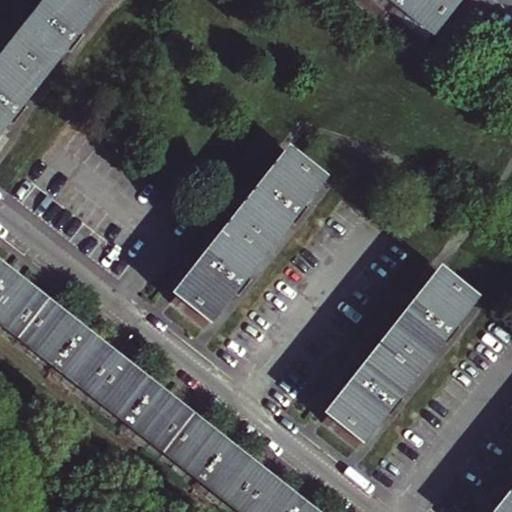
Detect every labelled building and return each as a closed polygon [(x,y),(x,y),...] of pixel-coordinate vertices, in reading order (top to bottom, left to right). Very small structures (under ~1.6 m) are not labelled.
[(48,0),(3,58),(38,84),(94,12),(77,0),(48,0)] [(77,0),(94,12),(103,0),(77,0)] [(374,0),(427,42),(453,9),(442,0),(374,0)] [(0,132),(38,84),(3,58),(0,61),(0,132)] [(122,154),(135,138),(120,126),(107,142),(122,154)] [(230,234),(264,260),(321,186),(289,160),(230,234)] [(173,306),(207,333),(264,260),(230,234),(173,306)] [(0,282),(9,289),(12,285),(0,276),(0,282)] [(381,352),(415,378),(472,305),(439,278),(381,352)] [(0,337),(10,345),(36,311),(9,289),(0,282),(0,337)] [(83,402),(109,368),(82,346),(64,333),(36,311),(10,345),(83,402)] [(82,346),(85,343),(68,328),(64,333),(82,346)] [(324,425),(358,451),(415,378),(381,352),(324,425)] [(156,460),(182,425),(154,403),(136,389),(109,368),(83,402),(156,460)] [(154,403),(158,398),(139,386),(136,389),(154,403)] [(223,511),(231,511),(254,482),(227,461),(208,446),(182,425),(156,460),(223,511)] [(227,461),(230,457),(212,441),(208,446),(227,461)] [(292,511),(283,505),(254,482),(231,511),(292,511)] [(511,511),(511,498),(500,511),(511,511)] [(292,511),(301,511),(286,502),(283,505),(292,511)]
